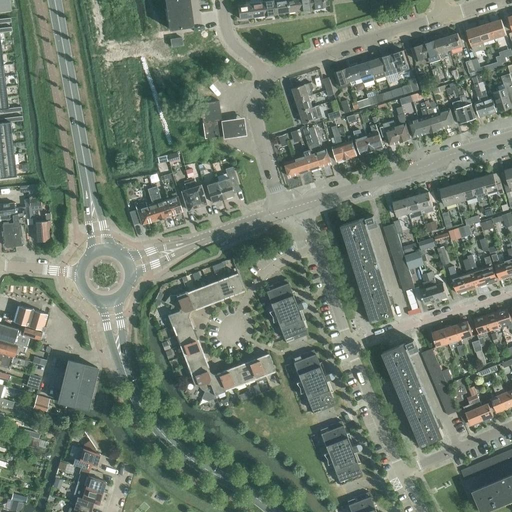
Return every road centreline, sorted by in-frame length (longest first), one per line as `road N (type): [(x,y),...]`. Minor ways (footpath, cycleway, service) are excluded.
road 1 (secondary): [(270,511),(152,423),(131,388),(109,301)]
road 2 (secondary): [(99,249),(53,0)]
road 3 (tertiary): [(303,206),(511,136)]
road 4 (residential): [(266,76),(444,18)]
road 5 (residential): [(511,293),(351,346)]
road 6 (tertiary): [(130,267),(284,212)]
road 7 (residential): [(284,212),(255,112),(266,76)]
road 8 (residential): [(351,346),(400,472)]
road 9 (residential): [(231,330),(271,269),(318,249)]
road 10 (residential): [(400,472),(511,427)]
